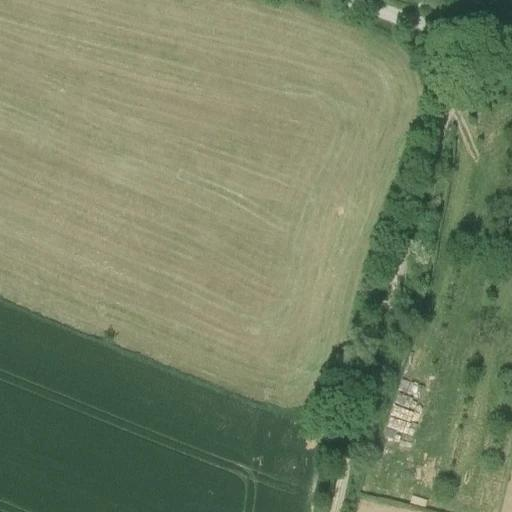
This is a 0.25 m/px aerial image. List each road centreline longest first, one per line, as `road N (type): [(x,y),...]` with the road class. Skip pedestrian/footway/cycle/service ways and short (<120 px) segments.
road 1 (track): [(444,109),(366,367),(333,511)]
road 2 (unclassified): [(511,55),(349,0)]
